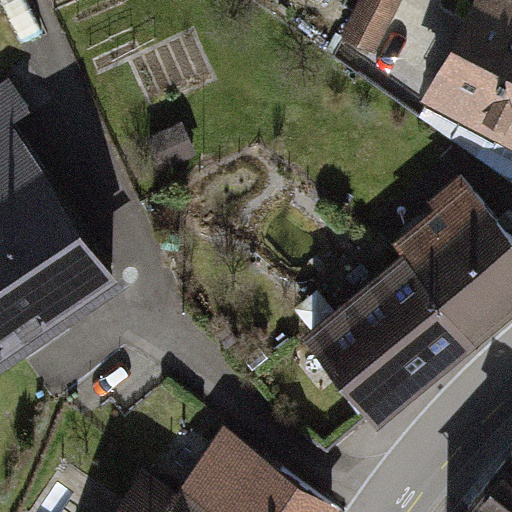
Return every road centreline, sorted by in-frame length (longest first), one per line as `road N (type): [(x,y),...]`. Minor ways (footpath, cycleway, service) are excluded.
road 1 (unknown): [(392,506),(241,424),(96,202),(44,40)]
road 2 (tertiary): [(511,374),(389,511)]
